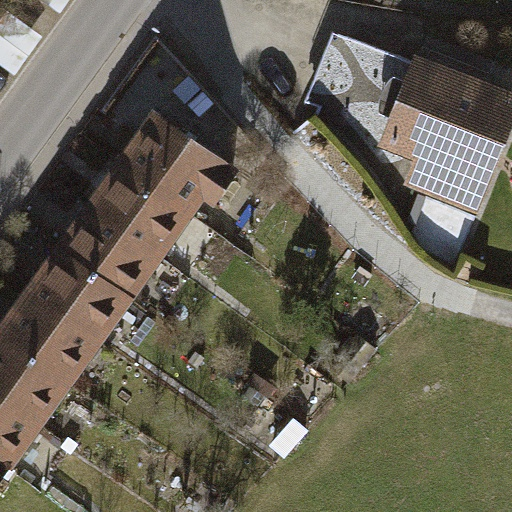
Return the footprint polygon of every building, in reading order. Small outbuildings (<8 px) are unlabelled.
[(306,108),(387,143),(421,66),(340,30),(306,108)] [(511,139),(511,85),(428,49),(421,66),(387,143),(425,159),(411,191),(477,220),(511,139)] [(172,104),(141,148),(214,201),(246,157),(172,104)] [(141,148),(109,192),(182,245),(214,201),(141,148)] [(109,192),(77,235),(150,289),(182,245),(109,192)] [(77,235),(45,279),(118,332),(150,289),(77,235)] [(45,279),(13,323),(87,376),(118,332),(45,279)] [(13,323),(0,340),(0,380),(55,420),(87,376),(13,323)] [(0,380),(0,446),(23,463),(55,420),(0,380)] [(312,432),(295,419),(272,449),(288,462),(312,432)] [(0,494),(23,463),(0,446),(0,494)]
